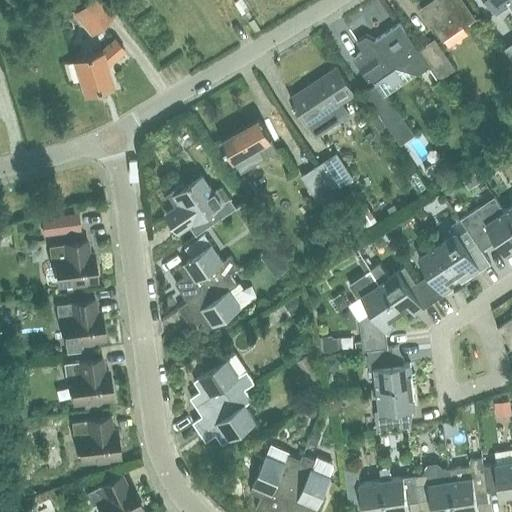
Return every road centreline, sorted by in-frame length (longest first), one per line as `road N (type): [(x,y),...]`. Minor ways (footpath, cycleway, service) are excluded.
road 1 (residential): [(196,511),(181,499),(157,439),(115,133)]
road 2 (unclassified): [(115,133),(329,0)]
road 3 (residential): [(478,316),(502,387),(446,398),(435,337)]
road 4 (unclassified): [(0,176),(115,133)]
